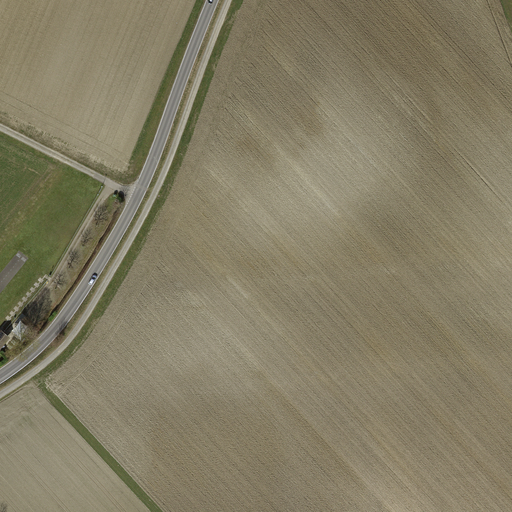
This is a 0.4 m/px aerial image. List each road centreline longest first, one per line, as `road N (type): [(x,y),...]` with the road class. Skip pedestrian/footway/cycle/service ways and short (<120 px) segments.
road 1 (track): [(230,0),(148,207),(89,311),(60,348),(0,393)]
road 2 (unclassified): [(215,0),(138,196),(75,305),(0,378)]
road 3 (track): [(0,125),(138,196)]
